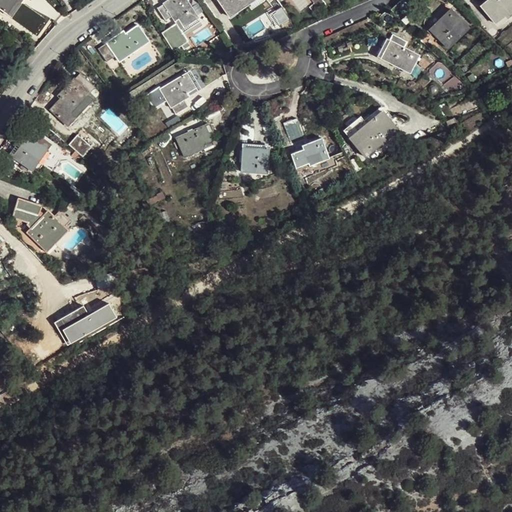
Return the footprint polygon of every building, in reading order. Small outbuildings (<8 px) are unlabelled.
[(0,0),(0,5),(6,11),(17,0),(18,0),(21,3),(23,0),(0,0)] [(169,0),(163,4),(171,17),(174,23),(177,21),(182,30),(196,22),(183,0),(169,0)] [(261,0),(260,0),(222,0),(232,17),(261,0)] [(312,0),(314,2),(309,5),(315,14),(321,9),(327,5),(324,0),(312,0)] [(511,0),(499,0),(495,0),(487,8),(500,22),(509,14),(511,17),(511,0)] [(404,1),(391,14),(397,19),(406,28),(418,16),(411,9),(404,1)] [(165,21),(171,17),(163,4),(157,8),(165,21)] [(397,19),(391,14),(389,16),(387,12),(381,16),(379,13),(375,15),(381,22),(388,29),(397,19)] [(473,32),(456,12),(446,19),(447,21),(432,34),(435,39),(439,36),(450,50),(473,32)] [(131,52),(133,55),(149,45),(138,28),(122,38),(120,36),(109,43),(98,50),(107,64),(116,58),(117,61),(131,52)] [(419,56),(390,41),(381,59),(410,73),(419,56)] [(240,54),(235,47),(230,50),(235,58),(240,54)] [(119,64),(133,55),(131,52),(117,61),(119,64)] [(194,80),(189,72),(162,87),(155,91),(160,101),(167,96),(173,106),(174,106),(178,114),(191,107),(186,99),(192,96),(190,92),(198,88),(194,80)] [(72,113),(90,94),(96,88),(80,73),(69,84),(58,96),(61,99),(51,109),(68,126),(76,118),(72,113)] [(94,97),(90,94),(72,113),(76,118),(94,97)] [(378,144),(381,147),(400,131),(384,112),(369,125),(362,118),(354,125),(345,132),(352,140),(365,156),(378,144)] [(305,140),(298,118),(291,120),(285,122),(292,144),(305,140)] [(208,132),(203,125),(176,141),(186,157),(203,148),(201,145),(204,143),(205,144),(212,140),(208,132)] [(78,135),(68,146),(82,158),(91,148),(78,135)] [(48,150),(30,136),(22,147),(14,157),(33,171),(48,150)] [(330,161),(324,140),(304,147),(305,151),(295,154),(300,168),(310,164),(311,167),(330,161)] [(368,159),(381,147),(378,144),(365,156),(368,159)] [(151,152),(146,146),(129,163),(131,169),(151,152)] [(267,174),(269,150),(256,149),(243,148),(242,172),(267,174)] [(71,223),(60,212),(55,216),(50,211),(40,221),(30,232),(46,248),(71,223)]
